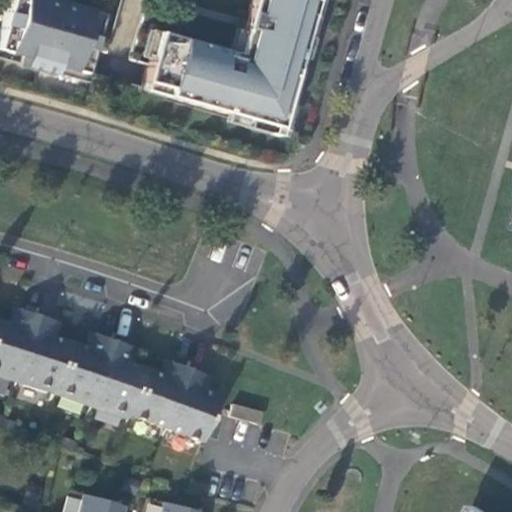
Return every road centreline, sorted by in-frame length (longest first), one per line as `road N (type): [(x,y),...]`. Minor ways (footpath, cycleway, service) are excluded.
road 1 (residential): [(0,115),(301,217),(321,234)]
road 2 (residential): [(0,251),(173,304),(235,291)]
road 3 (residential): [(421,371),(335,433),(295,474),(275,511)]
road 4 (residential): [(353,116),(511,1)]
road 5 (residential): [(321,234),(421,371)]
road 6 (residential): [(353,116),(321,234)]
